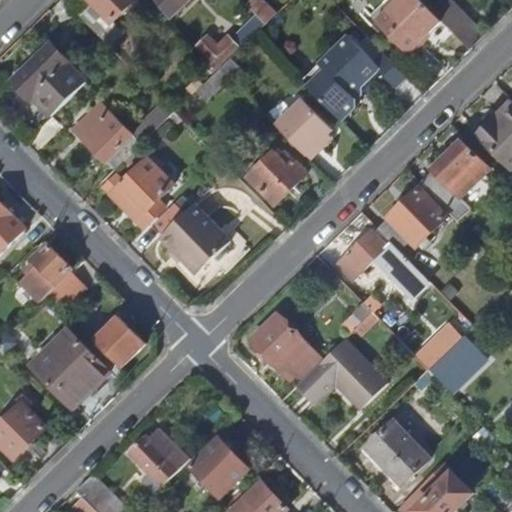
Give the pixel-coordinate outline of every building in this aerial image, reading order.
[(92,0),(96,4),(83,17),(111,45),(124,32),(115,23),(140,0),(92,0)] [(157,0),(172,19),(191,0),(157,0)] [(257,0),(251,7),(260,16),(268,25),(277,16),(262,0),(257,0)] [(420,0),(398,0),(377,21),(410,56),(443,23),(436,16),(420,0)] [(443,23),(463,44),(479,28),(452,0),(436,16),(443,23)] [(260,16),(243,31),(252,40),(268,25),(260,16)] [(199,46),(210,55),(204,61),(214,74),(240,47),(242,50),(252,40),(243,31),(233,41),(229,36),(219,46),(209,36),(199,46)] [(351,36),(304,82),(344,122),(357,110),(357,101),(361,97),(357,93),(379,72),(397,90),(409,80),(385,55),(377,64),(351,36)] [(53,44),(15,82),(34,101),(36,99),(55,118),(89,84),(70,65),(73,63),(53,44)] [(223,69),(200,91),(209,101),(232,79),(223,69)] [(277,125),(311,161),(323,150),(318,145),(333,131),(304,100),(277,125)] [(511,102),(494,120),(500,126),(511,113),(511,102)] [(90,137),(98,145),(94,149),(117,172),(144,145),(103,105),(82,125),(92,135),(90,137)] [(478,135),(511,169),(511,113),(500,126),(494,120),(478,135)] [(464,142),(421,184),(448,211),(491,171),(464,142)] [(278,206),(309,175),(288,154),(283,159),(276,152),(250,178),(278,206)] [(106,189),(146,230),(167,210),(161,204),(176,188),(150,161),(126,184),(119,176),(106,189)] [(421,190),(379,230),(401,252),(409,244),(413,250),(415,247),(419,250),(450,219),(421,190)] [(0,192),(0,258),(32,226),(0,192)] [(163,239),(200,276),(234,243),(198,205),(188,215),(164,238),(163,239)] [(169,213),(154,227),(164,238),(188,215),(179,207),(171,215),(169,213)] [(380,259),(388,269),(386,272),(416,301),(433,285),(404,255),(401,258),(374,232),(339,265),(355,283),(380,259)] [(39,265),(19,283),(40,306),(50,296),(75,271),(51,246),(35,261),(39,265)] [(74,275),(50,297),(62,308),(65,304),(69,308),(88,289),(74,275)] [(364,305),(355,314),(364,323),(373,314),(364,305)] [(281,316),(253,344),(297,388),(325,361),(281,316)] [(123,318),(98,342),(125,369),(150,346),(123,318)] [(37,368),(78,408),(113,372),(73,332),(37,368)] [(442,338),(418,360),(429,371),(453,349),(442,338)] [(325,361),(297,388),(315,407),(340,383),(367,409),(390,388),(345,342),(325,361)] [(429,394),(438,403),(443,398),(434,389),(429,394)] [(418,404),(441,427),(456,411),(443,398),(438,403),(429,394),(418,404)] [(25,407),(0,431),(0,446),(17,464),(50,430),(28,408),(33,404),(26,397),(20,403),(25,407)] [(433,459),(394,422),(367,450),(405,487),(433,459)] [(147,481),(159,495),(193,461),(163,432),(154,441),(151,437),(133,455),(152,476),(147,481)] [(225,441),(196,470),(225,499),(249,476),(235,462),(240,457),(238,455),(242,451),(231,441),(228,444),(225,441)] [(446,466),(404,507),(408,511),(458,511),(475,495),(446,466)] [(79,491),(89,501),(100,511),(132,511),(96,475),(79,491)] [(240,511),(291,511),(293,511),(267,485),(240,511)] [(100,511),(89,501),(79,511),(80,511),(100,511)]
